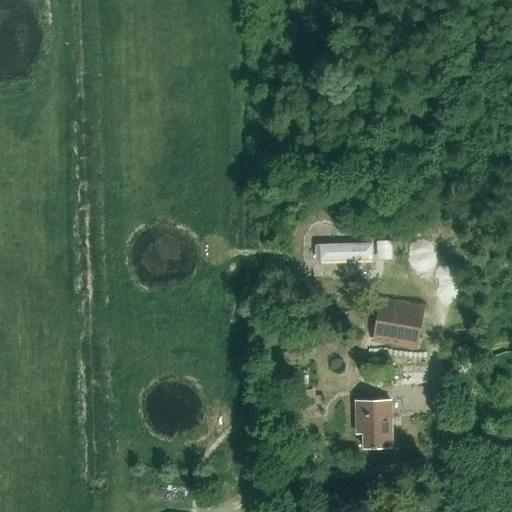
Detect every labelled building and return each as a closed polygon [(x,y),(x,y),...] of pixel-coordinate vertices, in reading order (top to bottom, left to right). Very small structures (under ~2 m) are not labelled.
[(391,259),(391,240),(375,241),(376,260),(391,259)] [(371,242),(316,244),(317,261),(372,259),(371,242)] [(416,349),(424,305),(380,296),(371,341),(416,349)] [(391,386),(387,356),(365,359),(368,378),(375,377),(377,388),(391,386)] [(365,447),(392,447),(391,400),(357,401),(358,432),(365,432),(365,447)]
